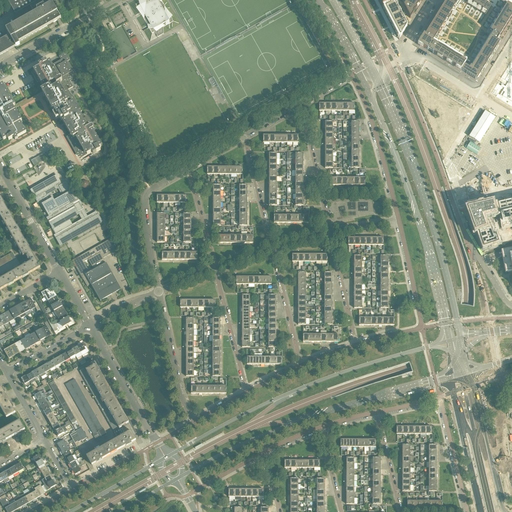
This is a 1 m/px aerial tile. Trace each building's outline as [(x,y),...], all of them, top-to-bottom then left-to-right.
[(7,36),(2,40),(0,36),(0,55),(13,48),(20,44),(19,44),(18,42),(59,19),(61,18),(52,3),(50,4),(45,7),(43,4),(41,6),(37,0),(38,0),(7,0),(15,13),(29,5),(33,11),(34,13),(6,29),(9,35),(7,36)] [(158,30),(169,24),(173,22),(160,0),(143,0),(142,1),(136,4),(140,12),(142,15),(152,33),(154,32),(157,37),(161,35),(160,34),(159,31),(158,30)] [(406,0),(403,5),(410,19),(411,17),(410,17),(412,14),(413,13),(413,14),(413,13),(415,10),(417,8),(416,7),(418,4),(419,5),(420,2),(419,2),(420,0),(406,0)] [(461,0),(448,0),(448,2),(445,0),(443,3),(444,3),(442,8),(440,7),(440,8),(441,9),(438,13),(437,13),(438,14),(435,19),(434,18),(433,19),(434,19),(432,24),(431,23),(430,24),(431,25),(428,29),(427,29),(427,30),(428,30),(425,35),(424,34),(418,44),(477,80),(511,22),(511,7),(504,2),(485,34),(489,37),(472,64),(467,61),(467,60),(438,43),(437,46),(432,43),(434,41),(455,7),(457,8),(461,0)] [(491,6),(481,0),(468,0),(466,4),(485,16),(491,6)] [(386,8),(385,8),(397,32),(400,38),(407,26),(395,3),(386,8)] [(0,129),(0,130),(0,132),(0,133),(2,133),(3,135),(2,136),(4,140),(7,138),(9,140),(11,139),(14,137),(15,140),(16,140),(18,138),(17,137),(26,133),(24,130),(23,131),(22,129),(23,129),(21,125),(20,125),(19,123),(21,121),(20,119),(18,120),(18,118),(19,117),(17,113),(15,114),(14,112),(15,111),(14,109),(16,108),(21,104),(23,106),(44,94),(54,111),(55,110),(56,112),(58,116),(60,118),(61,120),(64,119),(65,121),(64,121),(64,122),(65,123),(66,122),(67,124),(66,124),(67,126),(71,134),(70,135),(66,137),(76,154),(77,156),(81,154),(83,157),(90,153),(91,154),(91,155),(92,155),(93,155),(93,154),(92,152),(93,151),(95,154),(100,150),(99,148),(101,147),(91,131),(96,128),(94,125),(92,123),(92,122),(92,123),(91,123),(89,120),(86,115),(86,113),(82,115),(81,112),(82,111),(73,96),(72,96),(71,94),(68,90),(73,87),(70,82),(72,80),(73,80),(76,78),(72,71),(66,62),(68,61),(69,60),(69,59),(67,57),(67,56),(66,55),(66,53),(65,53),(63,54),(59,57),(61,60),(59,61),(57,62),(52,65),(51,66),(49,67),(47,63),(46,61),(40,64),(41,67),(40,67),(34,71),(31,72),(37,83),(39,81),(44,91),(42,92),(25,102),(24,100),(14,106),(14,105),(13,106),(12,105),(13,104),(12,101),(11,102),(9,100),(11,99),(8,95),(7,96),(6,94),(8,94),(6,91),(5,92),(3,89),(5,89),(2,85),(0,86),(0,129)] [(511,58),(491,94),(511,106),(511,58)] [(416,74),(416,75),(416,76),(427,100),(431,100),(437,104),(431,107),(438,123),(439,123),(448,141),(471,103),(453,91),(452,93),(420,73),(419,73),(418,73),(417,73),(416,74)] [(134,108),(131,110),(139,126),(143,124),(134,108)] [(496,117),(485,111),(469,136),(480,143),(496,117)] [(43,154),(42,155),(35,159),(38,164),(39,164),(43,161),(54,155),(55,154),(52,149),(43,154)] [(35,198),(35,197),(38,202),(40,201),(51,219),(48,221),(56,235),(57,234),(58,236),(55,237),(60,245),(101,221),(97,214),(96,212),(86,217),(82,210),(83,209),(68,181),(61,185),(56,176),(31,190),(35,198)] [(28,260),(30,262),(35,259),(29,247),(26,241),(25,241),(21,233),(21,232),(18,227),(17,227),(12,218),(9,212),(4,204),(4,203),(1,198),(0,198),(0,196),(0,216),(23,257),(25,255),(28,260)] [(499,204),(498,204),(503,227),(511,225),(511,200),(511,201),(506,203),(506,202),(505,202),(505,203),(499,204)] [(472,208),(467,209),(469,217),(470,217),(472,221),(471,221),(475,233),(477,232),(483,249),(498,244),(498,243),(496,243),(495,239),(493,240),(493,238),(491,239),(487,227),(486,227),(482,216),(488,215),(488,216),(489,215),(493,214),(494,214),(492,203),(475,207),(475,209),(473,210),(472,208)] [(90,284),(91,284),(86,275),(90,273),(106,263),(103,258),(111,254),(115,253),(112,238),(111,238),(97,247),(72,260),(80,275),(81,274),(81,275),(82,277),(83,280),(87,286),(90,285),(90,284)] [(511,247),(501,250),(501,251),(501,254),(505,272),(506,272),(511,270),(511,247)] [(35,259),(30,262),(0,279),(0,290),(8,286),(11,285),(14,283),(14,282),(22,278),(23,278),(28,275),(28,274),(40,268),(35,259)] [(91,284),(99,300),(102,298),(102,299),(119,290),(119,289),(120,288),(106,263),(90,273),(86,275),(91,284)] [(45,296),(48,301),(56,296),(54,293),(55,293),(53,291),(50,293),(48,289),(41,293),(44,297),(45,296)] [(48,301),(51,306),(59,302),(59,301),(58,300),(56,297),(56,296),(48,301)] [(29,301),(26,302),(30,310),(36,307),(33,303),(31,299),(29,301)] [(25,303),(21,305),(25,313),(30,310),(26,302),(25,302),(25,303)] [(51,306),(54,312),(62,307),(60,303),(59,302),(51,306)] [(33,303),(36,307),(37,310),(37,313),(39,317),(43,315),(36,303),(34,304),(33,303)] [(20,306),(15,308),(20,316),(25,313),(21,305),(20,305),(20,306)] [(57,317),(65,312),(64,310),(62,307),(54,312),(57,317)] [(10,311),(15,319),(16,322),(21,319),(20,316),(15,308),(15,309),(10,311)] [(10,311),(5,314),(9,322),(15,319),(10,311)] [(60,322),(68,317),(66,314),(65,312),(57,317),(60,322)] [(5,314),(0,317),(4,325),(9,322),(5,314),(4,314),(5,314)] [(68,317),(60,322),(63,327),(71,323),(70,320),(68,317)] [(47,327),(41,330),(46,338),(49,336),(51,335),(48,330),(51,329),(47,322),(44,323),(47,327)] [(54,325),(52,322),(50,324),(52,328),(54,332),(59,329),(56,324),(54,325)] [(41,330),(36,333),(40,341),(41,341),(40,341),(45,338),(46,338),(41,330)] [(36,333),(31,336),(35,344),(40,341),(36,333)] [(31,336),(25,339),(30,347),(35,344),(31,336)] [(25,339),(20,342),(25,350),(30,347),(25,339)] [(20,342),(15,345),(20,353),(20,352),(25,350),(20,342)] [(78,344),(76,345),(80,353),(86,350),(84,347),(82,344),(79,346),(78,345),(78,344)] [(15,345),(10,347),(15,356),(14,355),(19,353),(20,353),(15,345)] [(75,348),(72,350),(75,356),(80,353),(76,345),(74,346),(74,347),(75,347),(75,348)] [(15,356),(10,347),(4,351),(9,359),(11,357),(14,356),(15,356)] [(68,350),(66,351),(70,359),(75,356),(72,350),(69,351),(68,350)] [(65,353),(62,355),(65,361),(70,359),(66,351),(64,352),(65,353)] [(58,356),(56,357),(60,364),(65,361),(62,355),(58,357),(58,356)] [(55,359),(52,361),(55,367),(60,364),(56,357),(54,358),(55,359)] [(48,362),(46,363),(50,370),(55,367),(52,361),(48,363),(48,362)] [(118,438),(86,456),(92,465),(136,440),(133,434),(136,433),(131,424),(130,422),(129,422),(125,416),(97,366),(95,362),(91,365),(80,371),(110,424),(118,438)] [(45,365),(42,367),(45,373),(50,370),(46,363),(44,364),(45,365)] [(38,367),(36,368),(40,376),(41,377),(46,375),(45,373),(42,367),(38,369),(38,368),(38,367)] [(35,371),(31,372),(35,379),(40,376),(36,368),(34,369),(34,370),(35,371)] [(28,373),(26,374),(30,381),(35,379),(31,372),(28,374),(28,373)] [(30,381),(26,374),(24,375),(25,376),(21,378),(25,384),(30,381)] [(0,385),(0,406),(6,418),(15,413),(0,385)] [(35,400),(36,402),(46,396),(45,394),(45,393),(42,395),(41,392),(34,396),(36,399),(35,400)] [(38,403),(40,406),(49,401),(47,398),(50,396),(49,394),(46,396),(36,402),(37,403),(38,403)] [(41,410),(42,412),(51,407),(52,406),(49,401),(40,406),(42,409),(41,410)] [(44,413),(46,416),(52,413),(54,412),(51,407),(42,412),(43,414),(43,413),(44,413)] [(89,415),(93,422),(97,419),(93,412),(89,415)] [(47,420),(48,422),(55,418),(52,413),(46,416),(48,419),(47,420)] [(84,417),(88,424),(93,422),(89,415),(84,417)] [(50,423),(52,426),(58,423),(60,422),(57,417),(55,418),(48,422),(49,424),(49,423),(50,423)] [(13,424),(5,429),(10,438),(25,429),(20,420),(13,424)] [(52,430),(53,432),(61,428),(58,423),(52,426),(54,429),(53,430),(52,430)] [(61,428),(53,432),(54,434),(55,434),(56,433),(58,437),(64,433),(61,428)] [(0,443),(10,438),(5,429),(0,431),(0,443)] [(76,431),(73,433),(78,442),(81,441),(80,438),(78,436),(76,431)] [(78,442),(73,433),(70,435),(75,444),(78,442)] [(58,448),(59,450),(68,445),(67,442),(65,443),(63,441),(62,439),(56,442),(57,444),(59,448),(58,448)] [(61,451),(63,454),(69,451),(71,450),(68,445),(59,450),(60,452),(61,451)] [(64,458),(65,460),(72,456),(69,451),(63,454),(65,458),(64,458)] [(33,458),(36,463),(43,459),(42,457),(41,458),(39,454),(33,458)] [(67,461),(69,465),(75,461),(72,456),(65,460),(66,462),(67,461)] [(36,463),(39,468),(45,465),(43,461),(44,461),(43,459),(36,463)] [(69,468),(71,470),(78,466),(82,464),(81,462),(79,463),(77,460),(75,461),(69,465),(71,468),(70,468),(69,468)] [(16,464),(14,465),(18,472),(24,469),(20,463),(17,465),(16,464)] [(13,467),(10,469),(13,475),(18,472),(14,465),(12,466),(13,467)] [(39,468),(42,473),(49,469),(48,467),(47,468),(45,465),(39,468)] [(78,466),(71,470),(72,472),(73,471),(75,475),(81,471),(78,466)] [(6,469),(4,471),(8,478),(13,475),(10,469),(7,471),(6,470),(6,469)] [(42,473),(45,478),(51,475),(49,472),(50,471),(49,469),(42,473)] [(3,473),(0,474),(0,475),(3,481),(8,478),(4,471),(2,472),(3,473)] [(45,478),(47,483),(55,479),(54,477),(54,478),(53,478),(51,475),(45,478)] [(55,479),(47,483),(50,489),(57,485),(55,482),(56,481),(55,479)] [(40,485),(37,487),(41,495),(45,493),(40,485)] [(36,491),(31,494),(35,501),(37,500),(36,499),(39,497),(39,496),(41,495),(37,487),(34,488),(36,491)] [(24,494),(26,497),(29,503),(32,501),(33,502),(35,501),(31,494),(29,491),(24,494)] [(21,500),(25,507),(27,506),(26,506),(26,505),(29,503),(26,497),(24,494),(19,497),(21,500)] [(0,499),(1,501),(0,501),(4,509),(5,509),(7,511),(6,511),(14,511),(10,505),(9,503),(6,498),(5,495),(0,497),(0,499)] [(9,503),(10,505),(14,511),(16,511),(16,510),(19,509),(16,502),(14,500),(9,503)] [(21,500),(16,502),(19,509),(22,507),(23,508),(25,507),(21,500)]
